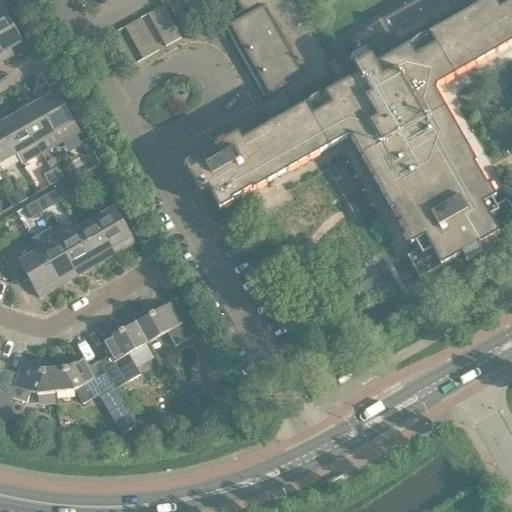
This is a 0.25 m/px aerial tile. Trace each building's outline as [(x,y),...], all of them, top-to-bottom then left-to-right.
[(225,28),(264,98),(269,95),(284,122),(210,164),(207,160),(203,162),(199,155),(183,164),(199,194),(225,179),(234,196),(344,133),(341,129),(348,125),(418,247),(405,254),(419,278),(511,225),(511,208),(504,196),(509,193),(505,187),(501,189),(496,181),(491,184),(496,193),(489,197),(427,87),(421,85),(423,78),(432,81),(470,59),(475,68),(511,46),(511,0),(417,0),(349,39),(358,55),(351,60),(359,74),(338,86),(324,62),(329,59),(296,1),(298,0),(234,0),(242,12),(227,20),(230,25),(225,28)] [(183,36),(165,3),(116,30),(134,63),(183,36)] [(0,49),(5,58),(12,54),(9,48),(21,41),(4,11),(0,13),(0,49)] [(56,91),(36,102),(59,143),(59,142),(58,139),(69,132),(74,134),(78,131),(56,91)] [(17,113),(34,143),(40,153),(59,143),(36,102),(17,113)] [(40,153),(34,143),(17,113),(0,122),(0,126),(15,153),(21,164),(40,153)] [(0,126),(0,162),(15,153),(0,126)] [(94,167),(102,162),(96,151),(88,155),(94,167)] [(56,182),(63,177),(57,166),(50,170),(56,182)] [(48,186),(56,182),(50,170),(42,175),(48,186)] [(59,201),(67,197),(60,186),(53,190),(59,201)] [(18,203),(26,199),(20,187),(12,192),(18,203)] [(51,206),(59,201),(53,190),(45,194),(51,206)] [(11,207),(18,203),(12,192),(4,196),(11,207)] [(93,218),(114,254),(134,242),(123,224),(134,218),(121,196),(110,202),(113,207),(93,218)] [(32,216),(40,212),(34,201),(26,205),(32,216)] [(93,218),(75,229),(95,264),(114,254),(93,218)] [(31,240),(37,250),(58,286),(76,275),(56,239),(51,229),(31,240)] [(56,239),(76,275),(95,264),(75,229),(56,239)] [(38,297),(58,286),(37,250),(18,261),(15,256),(4,262),(17,285),(27,279),(38,297)] [(371,265),(347,277),(357,297),(381,285),(371,265)] [(174,346),(199,332),(187,311),(176,317),(169,303),(135,322),(146,343),(166,332),(174,346)] [(108,355),(98,361),(110,382),(113,386),(114,389),(139,375),(127,354),(146,343),(135,322),(101,341),(108,355)] [(110,382),(98,361),(88,367),(82,358),(66,367),(52,368),(55,392),(73,391),(74,390),(82,404),(113,386),(110,382)] [(17,374),(6,370),(0,388),(0,393),(26,402),(29,392),(36,394),(55,392),(52,368),(39,370),(20,364),(17,374)]
